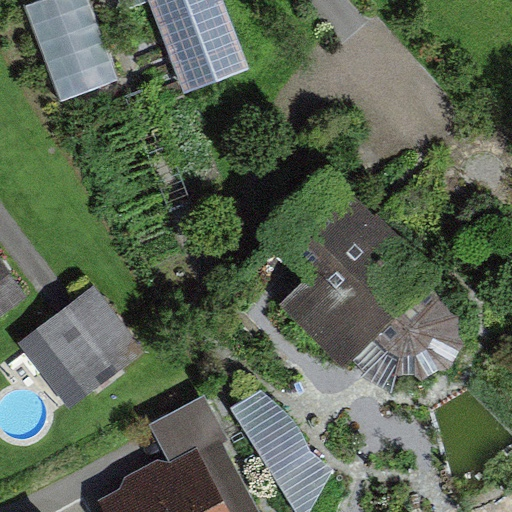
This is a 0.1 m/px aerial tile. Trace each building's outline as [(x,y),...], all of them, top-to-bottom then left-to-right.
[(132,79),(105,0),(40,0),(38,1),(71,99),(132,79)] [(364,179),(346,161),(278,224),(324,271),(292,302),(357,363),(371,351),(385,365),(405,380),(423,380),(446,375),(463,365),(476,351),(476,320),(469,298),(444,284),(458,271),(364,179)] [(0,236),(0,326),(44,292),(0,236)] [(160,347),(110,283),(76,309),(53,327),(67,344),(44,362),(81,409),(160,347)] [(277,381),(239,404),(297,504),(336,482),(277,381)] [(251,511),(214,446),(188,458),(166,458),(135,473),(140,481),(112,496),(121,511),(251,511)]
